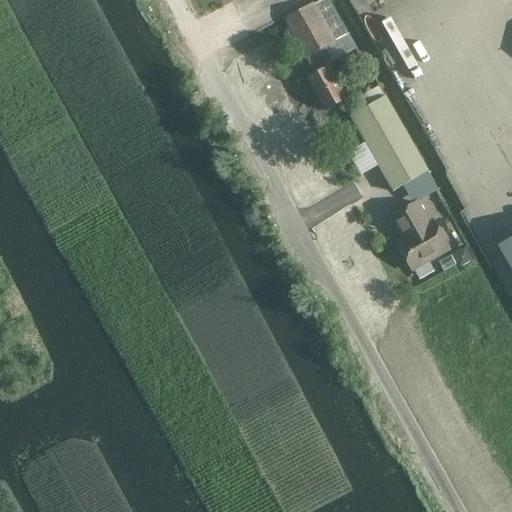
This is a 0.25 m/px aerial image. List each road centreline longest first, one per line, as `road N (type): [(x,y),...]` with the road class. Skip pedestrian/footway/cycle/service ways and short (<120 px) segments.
road 1 (unclassified): [(449,511),(161,0)]
road 2 (unknown): [(511,291),(473,202),(460,33),(475,0)]
